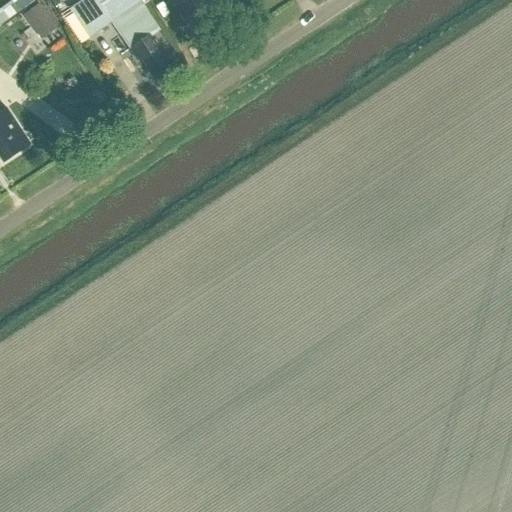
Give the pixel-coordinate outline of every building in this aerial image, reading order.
[(34,0),(9,0),(0,7),(0,25),(35,0),(34,0)] [(81,0),(70,8),(89,38),(113,23),(137,60),(140,58),(151,76),(170,64),(153,37),(158,34),(136,0),(81,0)] [(172,0),(190,26),(213,11),(205,0),(172,0)] [(37,4),(22,15),(30,27),(46,15),(37,4)] [(0,112),(0,159),(3,163),(30,145),(5,109),(0,112)]
